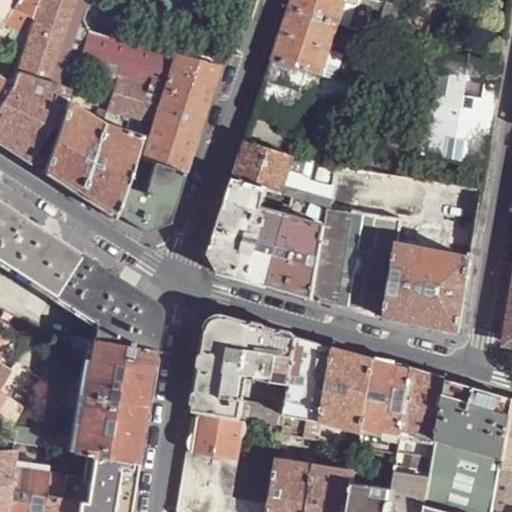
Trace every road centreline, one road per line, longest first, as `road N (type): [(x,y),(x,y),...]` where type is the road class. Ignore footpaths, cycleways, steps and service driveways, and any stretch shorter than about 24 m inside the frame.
road 1 (residential): [(267,0),(184,248),(187,291)]
road 2 (residential): [(478,369),(187,291)]
road 3 (residential): [(511,144),(478,369)]
road 4 (residential): [(187,291),(152,511)]
road 5 (residential): [(187,291),(0,170)]
